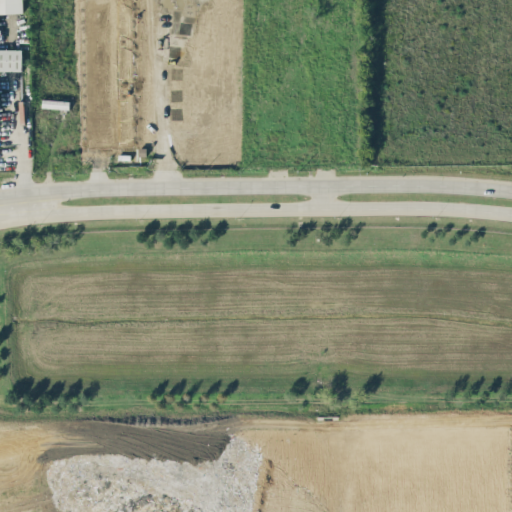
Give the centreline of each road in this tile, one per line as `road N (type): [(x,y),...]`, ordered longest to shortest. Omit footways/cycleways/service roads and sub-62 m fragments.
road 1 (secondary): [(492,188),(163,184),(82,187),(43,202)]
road 2 (secondary): [(43,202),(80,214),(362,205),(492,210)]
